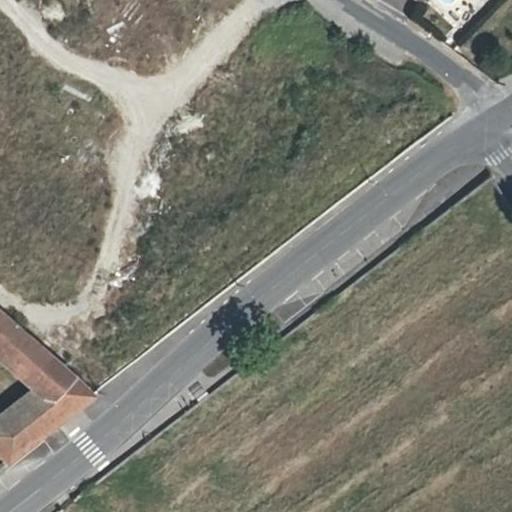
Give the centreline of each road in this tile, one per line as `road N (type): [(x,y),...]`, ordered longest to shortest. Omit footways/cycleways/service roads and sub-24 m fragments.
road 1 (primary): [(8,511),(489,121)]
road 2 (residential): [(348,0),(424,47),(478,97),(489,121)]
